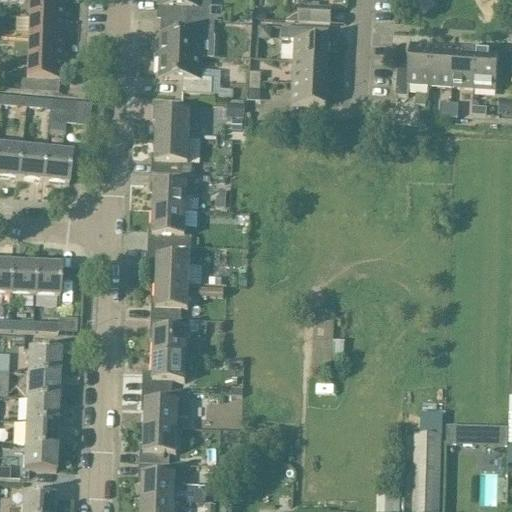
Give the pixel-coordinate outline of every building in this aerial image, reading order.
[(199,0),(157,0),(157,9),(181,10),(181,24),(183,24),(184,24),(210,25),(211,10),(199,9),(199,0)] [(54,2),(29,2),(29,22),(64,23),(65,2),(54,2)] [(307,26),(308,10),(308,6),(299,5),(298,16),(286,15),(285,25),(307,26)] [(308,10),(307,26),(316,26),(330,26),(331,11),(308,10)] [(64,23),(29,22),(28,42),(64,44),(64,23)] [(159,59),(201,61),(202,40),(214,40),(214,25),(210,25),(184,24),(184,37),(160,36),(159,59)] [(271,29),(258,29),(257,42),(266,42),(271,37),(271,29)] [(294,43),(293,65),(327,67),(328,45),(318,44),(319,32),(281,30),(281,42),(294,43)] [(27,63),(63,64),(64,44),(28,42),(27,63)] [(429,90),(432,50),(410,48),(408,70),(396,69),(395,99),(407,100),(408,88),(429,90)] [(432,50),(429,90),(451,91),(454,52),(432,50)] [(454,52),(451,91),(473,93),(476,53),(454,52)] [(476,53),(473,93),(495,94),(498,55),(476,53)] [(200,82),(201,61),(159,59),(158,81),(182,82),(182,96),(211,97),(212,82),(200,82)] [(62,85),(63,64),(27,63),(26,83),(19,82),(19,94),(54,97),(54,85),(62,85)] [(292,87),(326,88),(327,67),(293,65),(292,87)] [(249,85),(260,86),(260,76),(249,76),(249,85)] [(259,105),(260,86),(249,85),(247,104),(259,105)] [(325,110),(326,88),(292,87),(291,109),(325,110)] [(1,98),(0,108),(25,111),(26,100),(1,98)] [(51,103),(26,100),(25,111),(50,113),(51,103)] [(76,105),(51,103),(50,113),(47,137),(64,139),(66,126),(74,127),(76,105)] [(153,116),(157,116),(156,140),(188,142),(189,116),(183,116),(184,105),(153,104),(153,116)] [(511,119),(511,105),(498,104),(498,118),(511,119)] [(234,106),(234,121),(244,122),(245,107),(234,106)] [(448,121),(450,107),(440,106),(439,120),(448,121)] [(458,108),(450,107),(448,121),(457,121),(458,108)] [(472,110),(471,118),(485,120),(486,111),(478,110),(472,110)] [(1,145),(20,146),(21,138),(1,137),(1,145)] [(188,142),(156,140),(155,166),(151,165),(151,176),(196,178),(191,178),(192,167),(187,167),(188,142)] [(0,180),(18,182),(21,152),(0,149),(0,180)] [(18,182),(42,185),(45,155),(21,152),(18,182)] [(45,155),(42,185),(68,188),(71,157),(45,155)] [(153,213),(185,214),(186,200),(194,200),(196,178),(151,176),(150,188),(154,188),(153,213)] [(148,238),(148,249),(178,251),(178,250),(190,251),(191,240),(184,240),(185,214),(153,213),(152,239),(148,238)] [(178,251),(148,249),(147,260),(157,261),(156,286),(189,287),(190,262),(177,262),(178,251)] [(0,266),(0,297),(8,298),(10,267),(0,266)] [(33,299),(35,268),(10,267),(8,298),(33,299)] [(60,269),(35,268),(33,299),(59,300),(60,269)] [(189,287),(156,286),(155,311),(151,311),(151,322),(199,325),(199,324),(180,323),(181,313),(188,313),(189,287)] [(199,300),(223,302),(223,292),(200,291),(199,300)] [(315,313),(311,374),(331,375),(332,358),(345,359),(346,325),(333,324),(334,314),(315,313)] [(154,359),(185,360),(186,336),(199,336),(199,325),(151,322),(150,333),(155,333),(154,359)] [(7,324),(7,334),(31,335),(32,325),(7,324)] [(32,325),(31,335),(57,336),(58,327),(32,325)] [(27,376),(59,377),(60,353),(28,352),(27,376)] [(0,358),(0,374),(8,375),(8,358),(0,358)] [(142,395),(172,396),(172,385),(184,385),(185,360),(154,359),(152,384),(142,384),(142,395)] [(213,368),(214,394),(246,393),(245,366),(213,368)] [(26,400),(58,401),(59,377),(27,376),(26,400)] [(145,431),(177,432),(177,420),(188,420),(190,397),(172,396),(142,395),(141,406),(146,406),(145,431)] [(26,400),(25,424),(57,426),(58,401),(26,400)] [(24,449),(56,450),(57,426),(25,424),(24,449)] [(471,431),(447,430),(447,449),(471,450),(471,431)] [(139,456),(139,467),(169,469),(170,458),(175,458),(177,432),(145,431),(144,457),(139,456)] [(439,511),(442,438),(414,437),(410,511),(439,511)] [(55,475),(56,450),(24,449),(23,473),(55,475)] [(143,478),(141,504),(174,505),(174,491),(184,491),(185,469),(169,469),(139,467),(138,478),(143,478)] [(231,511),(231,496),(221,496),(220,511),(231,511)] [(21,511),(53,511),(54,499),(22,497),(21,511)]
